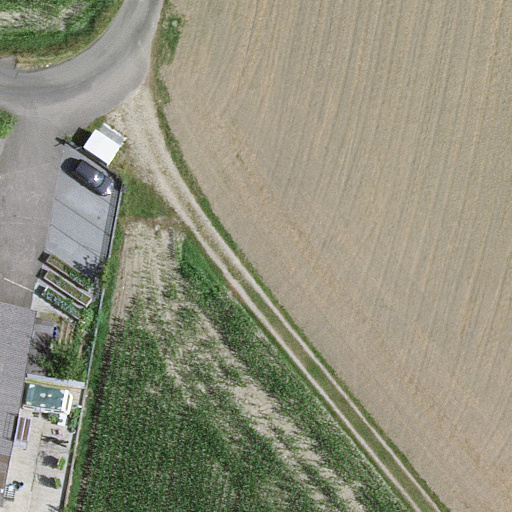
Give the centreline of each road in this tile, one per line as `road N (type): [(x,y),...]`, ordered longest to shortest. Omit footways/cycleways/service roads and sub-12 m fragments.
road 1 (track): [(423,511),(188,213),(143,139)]
road 2 (track): [(105,67),(143,139),(88,511)]
road 3 (track): [(0,86),(47,90),(84,80),(116,56),(144,0)]
